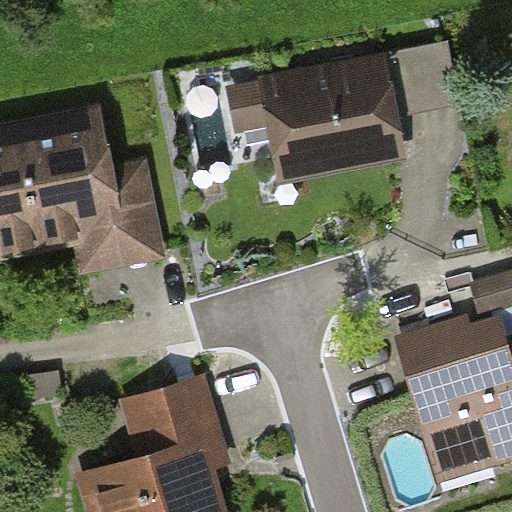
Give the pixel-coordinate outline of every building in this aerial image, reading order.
[(456,104),(445,46),(229,86),(240,145),(264,140),(273,187),(399,163),(391,117),(456,104)] [(109,170),(97,107),(0,125),(0,258),(69,245),(74,275),(162,259),(144,163),(109,170)] [(483,310),(511,301),(511,275),(476,286),(483,310)] [(466,320),(404,340),(443,462),(489,447),(493,461),(511,454),(511,373),(496,321),(469,329),(466,320)] [(225,464),(202,381),(120,404),(135,457),(76,474),(86,511),(218,511),(206,469),(225,464)]
